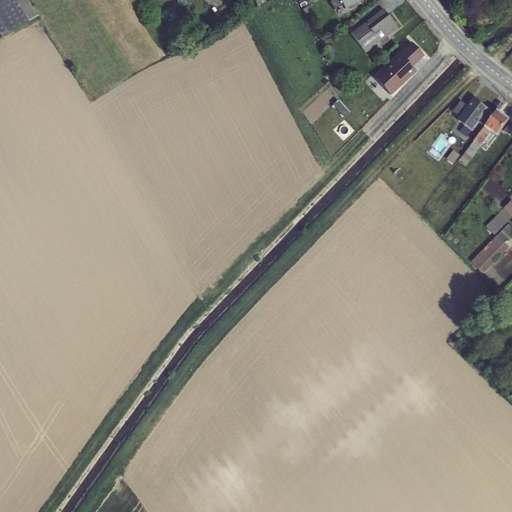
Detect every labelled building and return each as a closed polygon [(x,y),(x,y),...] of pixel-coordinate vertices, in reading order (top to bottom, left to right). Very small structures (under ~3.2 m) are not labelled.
[(28,22),(15,0),(0,0),(0,35),(1,38),(28,22)] [(15,0),(28,22),(38,16),(28,0),(15,0)] [(339,0),(345,9),(362,0),(339,0)] [(382,8),(350,34),(366,53),(379,43),(382,46),(390,40),(387,37),(398,29),(382,8)] [(373,77),(389,96),(415,72),(411,67),(423,56),(411,42),(373,77)] [(459,160),(466,165),(479,148),(486,152),(503,129),(510,136),(511,133),(511,122),(497,110),(494,113),(474,99),(469,106),(461,101),(454,112),(460,117),(458,122),(473,133),(480,124),(483,127),(459,160)] [(455,149),(449,158),(456,163),(461,154),(455,149)] [(511,216),(504,209),(487,225),(496,234),(511,218),(511,216)] [(473,261),(486,273),(511,246),(507,242),(511,236),(511,224),(509,222),(473,261)]
